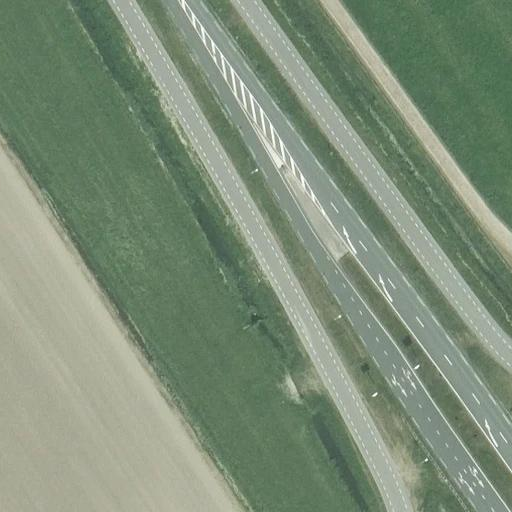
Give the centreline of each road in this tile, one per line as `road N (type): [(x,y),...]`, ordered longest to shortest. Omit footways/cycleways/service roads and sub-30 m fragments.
road 1 (unclassified): [(400,511),(317,345),(120,0)]
road 2 (primary): [(227,70),(308,237),(494,511)]
road 3 (primary): [(511,448),(340,208),(227,70)]
road 4 (unclassified): [(511,358),(246,0)]
